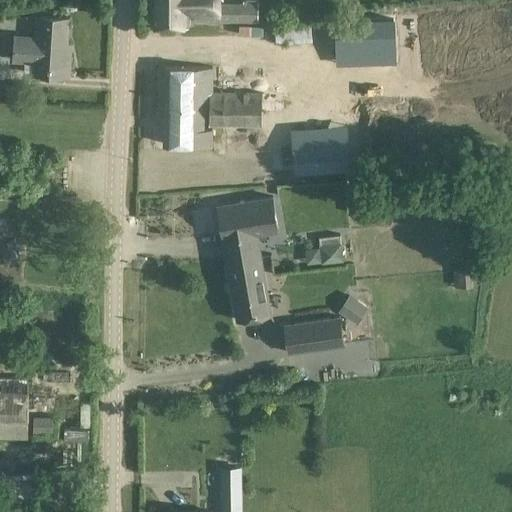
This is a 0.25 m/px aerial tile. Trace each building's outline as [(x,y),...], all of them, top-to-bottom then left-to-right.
[(151,0),(152,26),(172,26),(188,26),(188,22),(219,22),(219,0),(151,0)] [(242,0),(242,22),(258,22),(258,20),(259,3),(258,0),(242,0)] [(68,17),(39,15),(37,36),(14,34),(12,61),(36,63),(35,73),(68,76),(70,52),(65,51),(68,17)] [(393,19),(337,21),(338,50),(356,49),(357,63),(394,62),(393,47),(394,47),(393,19)] [(275,23),(276,41),(311,39),(309,21),(275,23)] [(213,67),(165,66),(164,144),(212,144),(212,128),(204,128),(204,109),(210,109),(209,125),(262,125),(262,136),(286,136),(286,109),(262,109),(262,93),(213,92),(213,67)] [(349,168),(347,139),(294,143),(296,172),(349,168)] [(0,197),(44,199),(45,150),(0,148),(0,197)] [(227,262),(261,256),(257,233),(278,229),(272,195),(237,202),(217,205),(223,239),(227,262)] [(0,258),(19,252),(13,235),(0,239),(0,258)] [(319,245),(321,263),(342,260),(340,243),(319,245)] [(271,312),(261,256),(227,262),(237,318),(257,314),(271,312)] [(457,267),(459,286),(471,285),(470,265),(457,267)] [(346,316),(356,322),(368,305),(357,299),(346,316)] [(288,353),(344,346),(340,316),(340,315),(284,323),(288,353)] [(0,376),(0,436),(8,436),(28,437),(28,377),(8,377),(0,376)] [(241,468),(221,468),(221,504),(241,504),(241,468)]
